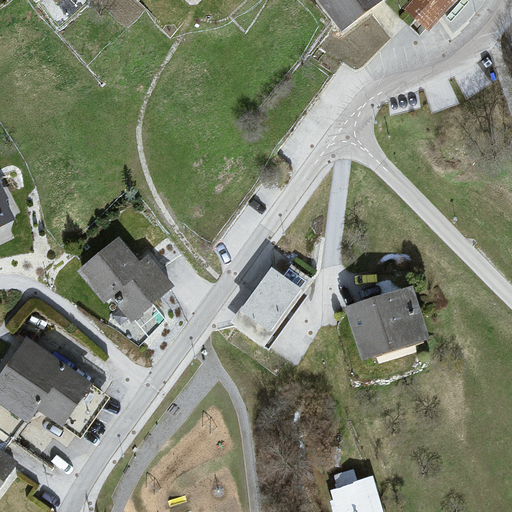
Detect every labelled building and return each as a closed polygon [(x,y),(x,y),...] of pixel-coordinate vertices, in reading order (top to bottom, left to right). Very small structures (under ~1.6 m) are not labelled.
[(321,0),(355,32),(391,0),(321,0)] [(430,28),(455,0),(408,0),(404,4),(430,28)] [(0,234),(24,224),(3,175),(0,176),(0,234)] [(126,240),(88,280),(140,329),(177,289),(126,240)] [(317,286),(282,261),(235,324),(269,352),(317,286)] [(421,292),(353,315),(368,368),(437,344),(421,292)] [(33,345),(0,389),(0,404),(38,434),(50,418),(72,434),(101,395),(33,345)] [(0,455),(0,499),(21,470),(0,455)] [(389,511),(379,481),(332,496),(337,511),(389,511)]
